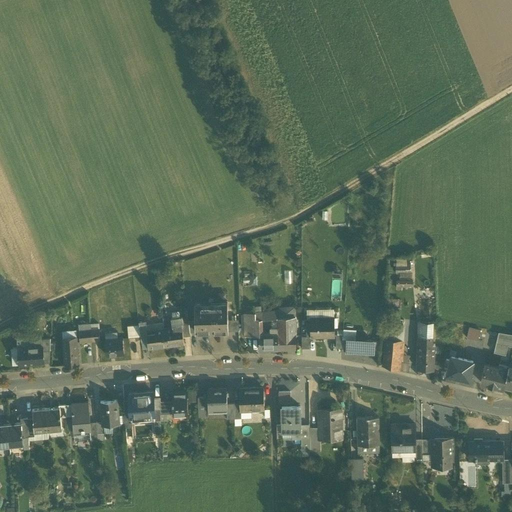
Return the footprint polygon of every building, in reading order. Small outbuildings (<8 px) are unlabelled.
[(408,261),(408,263),(396,263),(396,271),(413,271),(412,261),(408,261)] [(221,306),(201,306),(201,303),(194,303),(195,318),(194,318),(194,322),(194,323),(195,323),(195,333),(227,332),(227,323),(228,323),(228,318),(227,318),(227,303),(221,303),(221,306)] [(295,305),(278,306),(279,310),(280,309),(281,317),(295,315),(295,305)] [(279,310),(255,312),(255,320),(258,319),(278,317),(281,317),(280,309),(279,310)] [(255,312),(244,313),(245,336),(258,336),(258,334),(258,319),(255,320),(255,312)] [(281,317),(278,317),(278,327),(278,333),(278,349),(295,348),(295,315),(281,317)] [(170,327),(164,328),(166,345),(184,343),(183,331),(182,328),(181,322),(183,322),(182,318),(182,316),(171,317),(169,317),(170,325),(170,327)] [(188,317),(182,318),(183,322),(181,322),(182,328),(183,331),(189,330),(188,322),(188,317)] [(333,318),(311,318),(311,336),(334,336),(333,318)] [(145,321),(139,322),(140,336),(141,342),(148,341),(147,333),(145,321)] [(403,324),(386,323),(385,338),(402,339),(403,324)] [(432,323),(420,323),(419,351),(434,351),(435,345),(431,345),(432,323)] [(139,325),(128,326),(129,337),(140,336),(139,325)] [(466,337),(477,340),(480,329),(469,326),(466,337)] [(99,328),(91,329),(92,341),(101,340),(99,328)] [(147,333),(148,341),(149,348),(166,345),(164,328),(155,329),(155,332),(147,333)] [(91,329),(79,330),(79,341),(92,341),(91,329)] [(511,334),(499,332),(494,352),(505,355),(508,345),(511,346),(511,334)] [(270,334),(258,334),(258,336),(259,349),(278,349),(278,333),(270,334)] [(76,337),(68,338),(68,343),(69,348),(77,348),(76,337)] [(123,337),(105,339),(106,354),(125,353),(123,337)] [(34,338),(17,340),(18,348),(19,348),(19,347),(22,346),(34,345),(34,338)] [(402,339),(385,338),(383,365),(399,370),(400,358),(402,339)] [(50,339),(42,339),(42,345),(43,345),(44,351),(50,350),(50,339)] [(378,341),(343,339),(342,351),(377,353),(378,341)] [(77,348),(69,348),(68,343),(62,343),(64,366),(78,365),(77,348)] [(34,345),(22,346),(23,355),(20,355),(20,357),(20,364),(44,362),(44,351),(43,345),(42,345),(34,345)] [(434,351),(419,351),(418,369),(434,369),(434,351)] [(469,379),(474,361),(451,356),(447,374),(469,379)] [(508,369),(485,364),(481,382),(489,384),(496,386),(504,388),(504,386),(508,369)] [(226,388),(207,389),(208,397),(208,409),(208,411),(227,411),(227,406),(227,403),(226,388)] [(264,388),(240,389),(240,403),(241,410),(265,409),(264,388)] [(179,392),(172,392),(173,400),(173,413),(173,415),(188,414),(187,391),(179,391),(179,392)] [(279,392),(279,403),(291,403),(290,391),(279,392)] [(153,392),(129,394),(130,410),(131,418),(155,416),(154,409),(153,392)] [(208,397),(198,397),(198,409),(208,409),(208,397)] [(117,400),(100,401),(102,421),(102,425),(104,425),(119,423),(117,400)] [(173,400),(160,401),(161,413),(173,413),(173,400)] [(88,402),(71,403),(74,431),(82,430),(82,431),(85,431),(85,430),(90,430),(91,430),(90,422),(88,402)] [(234,403),(227,403),(227,406),(227,411),(227,418),(235,418),(234,403)] [(301,425),(300,406),(282,406),(283,430),(301,430),(301,425)] [(59,407),(46,408),(48,430),(61,428),(60,417),(59,407)] [(46,408),(32,409),(33,417),(34,429),(34,431),(48,430),(46,408)] [(328,409),(319,409),(319,427),(320,438),(333,438),(333,430),(342,430),(341,409),(328,409)] [(368,416),(358,416),(358,430),(359,430),(360,444),(379,444),(378,416),(368,416)] [(102,421),(96,422),(97,433),(104,433),(105,433),(104,425),(102,425),(102,421)] [(21,422),(7,423),(10,445),(23,444),(23,437),(22,430),(21,422)] [(7,423),(0,424),(0,446),(10,445),(7,423)] [(415,423),(392,423),(393,454),(403,453),(403,448),(415,448),(416,448),(416,438),(415,423)] [(309,427),(309,424),(301,425),(301,430),(301,438),(310,438),(309,427)] [(319,427),(309,427),(310,438),(310,451),(320,450),(320,438),(319,427)] [(444,437),(433,438),(434,452),(436,452),(436,465),(452,465),(451,436),(444,437)] [(433,438),(422,438),(422,452),(434,452),(433,438)] [(502,440),(469,441),(470,459),(475,459),(475,462),(477,462),(477,459),(502,459),(503,458),(502,440)] [(503,458),(502,459),(503,482),(503,483),(511,482),(510,458),(503,458)] [(363,459),(351,459),(352,471),(363,471),(363,459)] [(363,482),(363,471),(352,471),(352,482),(363,482)] [(511,482),(503,483),(503,490),(500,490),(500,497),(511,497),(511,482)]
